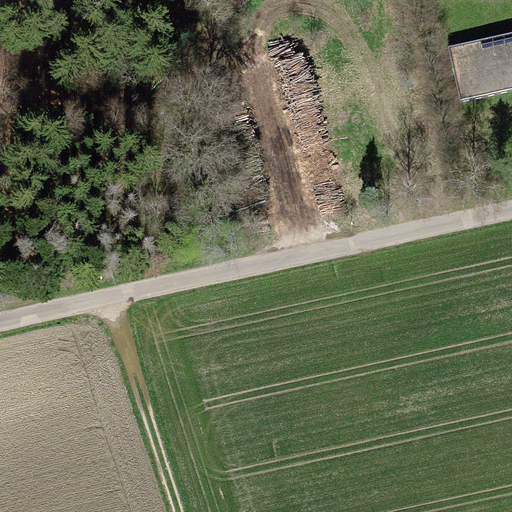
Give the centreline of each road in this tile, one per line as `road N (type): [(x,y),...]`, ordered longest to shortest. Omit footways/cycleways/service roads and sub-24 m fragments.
road 1 (unclassified): [(0,329),(511,210)]
road 2 (track): [(111,300),(179,511)]
